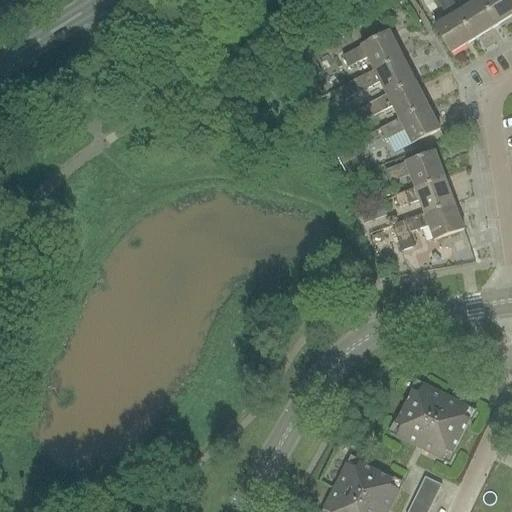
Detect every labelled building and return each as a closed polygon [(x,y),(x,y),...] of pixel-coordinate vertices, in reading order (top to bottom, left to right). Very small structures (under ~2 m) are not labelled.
[(458,14),(449,0),(439,0),(436,2),(448,21),(435,29),(451,55),(475,41),(458,14)] [(481,0),(466,0),(471,6),(458,14),(475,41),(498,26),(481,0)] [(511,0),(481,0),(498,26),(511,17),(511,0)] [(375,73),(403,59),(390,35),(343,59),(348,70),(368,60),(375,73)] [(387,98),(415,84),(403,59),(375,73),(343,89),(349,100),(380,84),(387,97),(387,98)] [(400,122),(428,108),(415,84),(387,98),(387,97),(367,107),(373,119),(393,109),(399,121),(400,122)] [(413,147),(440,133),(428,108),(400,122),(399,121),(380,131),(386,143),(405,133),(413,147)] [(411,176),(417,193),(444,182),(433,155),(386,173),(390,185),(411,176)] [(420,202),(427,219),(454,208),(444,182),(417,193),(414,194),(413,190),(395,197),(400,209),(420,202)] [(385,201),(363,209),(369,223),(390,214),(385,201)] [(463,231),(454,208),(427,219),(424,220),(423,216),(392,227),(402,253),(415,248),(410,235),(430,227),(435,242),(463,231)] [(385,241),(383,234),(373,238),(375,245),(385,241)] [(454,457),(472,422),(467,419),(472,409),(426,386),(421,395),(415,392),(398,427),(403,429),(398,438),(445,463),(449,454),(454,457)] [(391,511),(402,491),(393,487),(395,482),(360,464),(358,470),(349,465),(325,511),(391,511)] [(432,511),(444,488),(428,480),(411,511),(432,511)]
